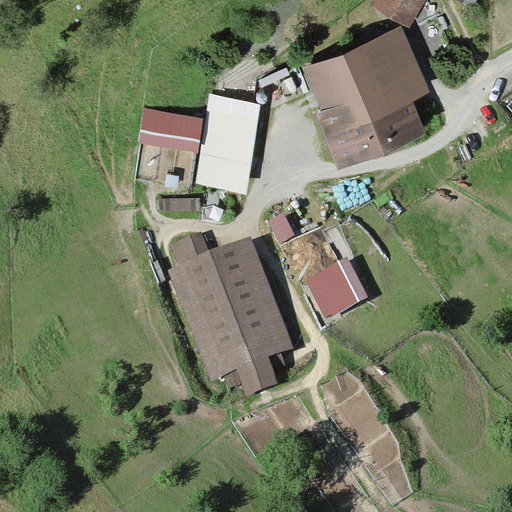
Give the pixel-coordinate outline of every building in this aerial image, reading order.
[(371,0),(370,4),(409,27),(425,0),(371,0)] [(477,0),(465,0),(463,3),(472,8),(477,0)] [(402,26),(303,67),(322,111),(316,113),(340,170),(426,134),(412,100),(430,93),(402,26)] [(211,95),(194,184),(247,195),(262,104),(211,95)] [(204,118),(143,108),(138,142),(198,152),(204,118)] [(284,212),(268,220),(280,243),(295,235),(284,212)] [(171,244),(180,265),(210,253),(201,232),(171,244)] [(180,265),(167,270),(210,381),(224,376),(229,388),(242,383),(247,395),(279,383),(274,369),(286,364),(282,352),(294,348),(251,238),(210,253),(180,265)] [(348,257),(306,279),(327,319),(369,296),(348,257)]
